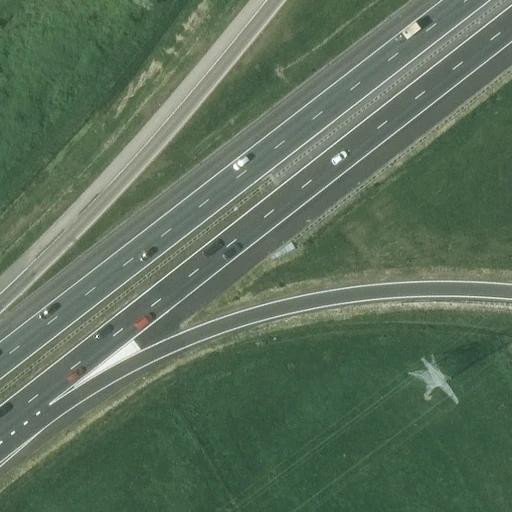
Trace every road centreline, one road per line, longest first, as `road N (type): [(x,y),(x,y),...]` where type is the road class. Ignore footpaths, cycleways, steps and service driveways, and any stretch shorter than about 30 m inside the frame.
road 1 (motorway): [(10,416),(511,25)]
road 2 (motorway): [(468,0),(0,362)]
road 3 (motorway): [(10,416),(177,342),(300,303),(391,291),(511,294)]
road 4 (motorway): [(278,0),(0,303)]
